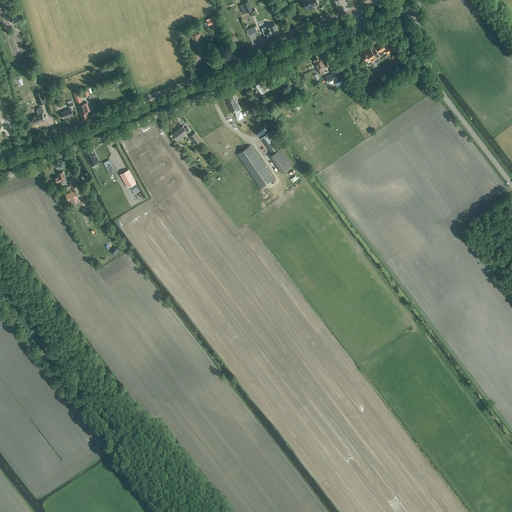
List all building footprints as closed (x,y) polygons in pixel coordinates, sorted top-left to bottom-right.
[(301,0),(306,9),(317,4),(315,0),(301,0)] [(252,10),(248,1),(243,4),(246,13),(252,10)] [(217,15),(206,19),(207,22),(208,25),(212,24),(213,25),(216,23),(215,22),(219,21),(218,18),(217,15)] [(265,27),(262,29),(265,36),(266,35),(268,39),(274,37),(272,33),(277,31),(274,23),(269,25),(265,27)] [(196,44),(202,41),(199,34),(196,34),(196,33),(191,34),(191,35),(192,39),(194,39),(196,44)] [(216,38),(219,45),(228,42),(226,34),(216,38)] [(201,58),(202,57),(203,57),(206,62),(209,60),(209,59),(211,58),(205,43),(197,47),(201,58)] [(388,54),(394,50),(390,45),(385,49),(381,43),(376,47),(371,51),(369,47),(361,53),(369,64),(372,62),(380,57),(378,54),(384,49),(388,54)] [(322,70),(327,67),(323,58),(320,59),(318,54),(314,56),(315,57),(312,58),(314,62),(318,72),(319,72),(319,73),(322,71),(322,70)] [(332,74),(326,77),(328,82),(334,80),(336,83),(341,80),(336,69),(331,72),(332,74)] [(261,81),(257,84),(258,85),(256,86),(261,95),(268,91),(268,90),(275,86),(272,81),(264,86),(261,81)] [(46,102),(42,91),(36,93),(39,104),(46,102)] [(81,109),(84,118),(88,117),(86,112),(90,111),(87,103),(82,104),(82,103),(83,103),(79,91),(73,93),(77,104),(78,104),(79,105),(78,106),(79,110),(81,109)] [(256,99),(258,101),(261,100),(260,97),(257,91),(252,94),(256,99)] [(232,114),(240,110),(236,101),(235,102),(233,96),(226,99),(229,105),(228,105),(232,114)] [(290,110),(298,104),(296,100),(287,106),(290,110)] [(39,113),(39,114),(32,117),(35,124),(45,120),(42,113),(43,111),(42,109),(40,108),(38,109),(37,111),(38,113),(39,113)] [(63,119),(73,115),(71,109),(61,113),(63,119)] [(241,111),(235,114),(237,120),(243,117),(241,111)] [(188,133),(190,131),(187,127),(184,129),(182,126),(172,134),(177,140),(187,133),(188,133)] [(200,139),(195,131),(189,136),(194,143),(200,139)] [(272,154),(270,156),(281,172),(292,165),(281,149),(280,150),(268,134),(261,139),(265,145),(272,154)] [(237,154),(260,188),(273,178),(250,145),(237,154)] [(91,166),(99,162),(92,147),(83,151),(91,166)] [(121,174),(128,187),(137,183),(129,170),(121,174)] [(63,171),(58,173),(58,175),(54,177),(57,183),(61,181),(62,184),(67,182),(66,179),(63,171)] [(79,201),(75,190),(65,194),(70,204),(79,201)]
